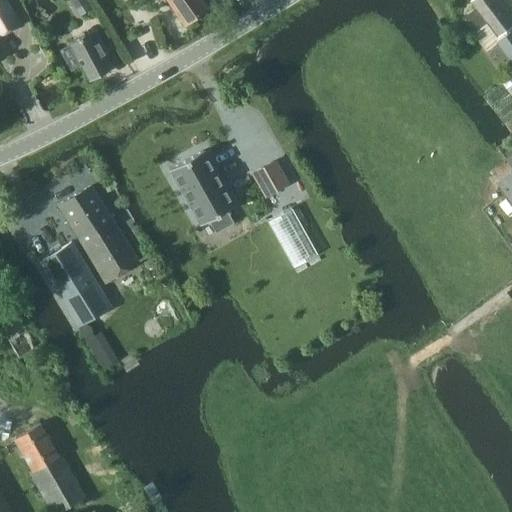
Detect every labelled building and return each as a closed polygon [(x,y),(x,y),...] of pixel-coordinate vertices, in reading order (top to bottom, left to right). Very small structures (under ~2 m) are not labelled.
[(0,0),(0,31),(17,22),(4,0),(0,0)] [(167,0),(185,25),(209,9),(202,0),(167,0)] [(479,8),(465,18),(475,32),(488,50),(499,42),(498,41),(510,32),(508,29),(511,26),(511,16),(499,0),(474,0),(473,1),(479,8)] [(71,43),(59,49),(71,70),(82,64),(90,79),(109,69),(102,55),(108,52),(95,29),(70,42),(71,43)] [(511,60),(511,31),(510,32),(498,41),(499,42),(511,60)] [(201,224),(210,219),(216,231),(232,222),(225,210),(234,205),(203,150),(170,169),(201,224)] [(275,160),(252,173),(265,196),(288,183),(275,160)] [(511,166),(495,179),(511,201),(511,166)] [(105,281),(138,261),(90,184),(57,204),(105,281)] [(317,253),(292,208),(267,221),(293,267),(317,253)] [(78,325),(110,306),(71,242),(39,261),(78,325)] [(52,511),(55,511),(85,495),(61,452),(57,454),(39,422),(14,437),(33,469),(29,471),(52,511)] [(0,511),(11,511),(0,493),(0,511)] [(122,511),(121,511),(150,511),(144,500),(122,511)]
